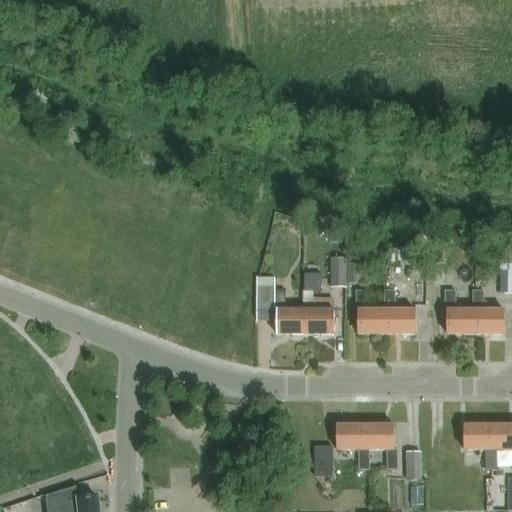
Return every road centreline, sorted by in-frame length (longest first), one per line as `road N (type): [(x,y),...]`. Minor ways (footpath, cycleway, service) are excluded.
road 1 (residential): [(511,387),(268,386),(138,349)]
road 2 (residential): [(131,511),(138,349)]
road 3 (residential): [(138,349),(0,296)]
